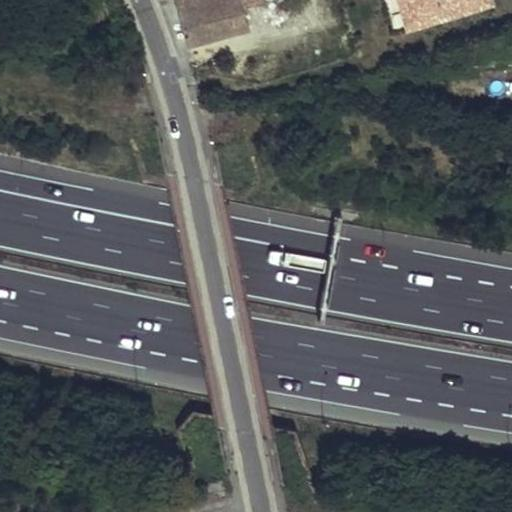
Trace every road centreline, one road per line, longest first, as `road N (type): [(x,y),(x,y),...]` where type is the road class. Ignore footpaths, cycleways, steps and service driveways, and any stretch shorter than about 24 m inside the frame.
road 1 (tertiary): [(260,511),(176,116),(137,0)]
road 2 (motorway): [(511,309),(67,234)]
road 3 (motorway): [(177,331),(511,391)]
road 4 (motorway): [(0,296),(177,331)]
road 5 (motorway): [(0,308),(177,331)]
